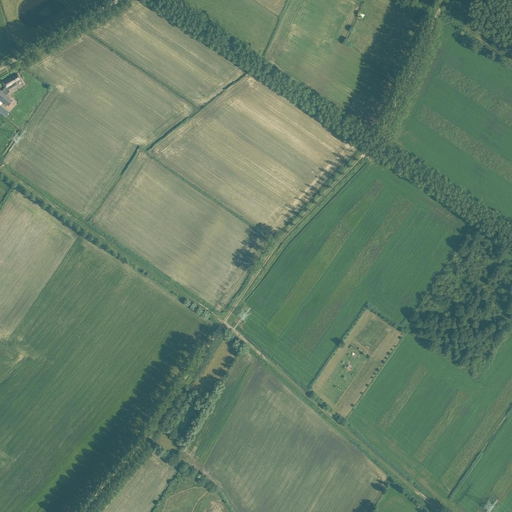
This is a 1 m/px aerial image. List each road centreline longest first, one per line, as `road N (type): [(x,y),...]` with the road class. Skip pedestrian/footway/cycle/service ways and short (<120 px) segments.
road 1 (track): [(443,511),(223,322)]
road 2 (track): [(0,168),(223,322)]
road 3 (track): [(374,145),(163,0)]
road 4 (track): [(223,322),(79,511)]
road 5 (track): [(374,145),(288,232),(223,322)]
road 6 (track): [(511,236),(374,145)]
road 7 (track): [(442,0),(374,145)]
road 8 (unclassified): [(0,68),(117,0)]
